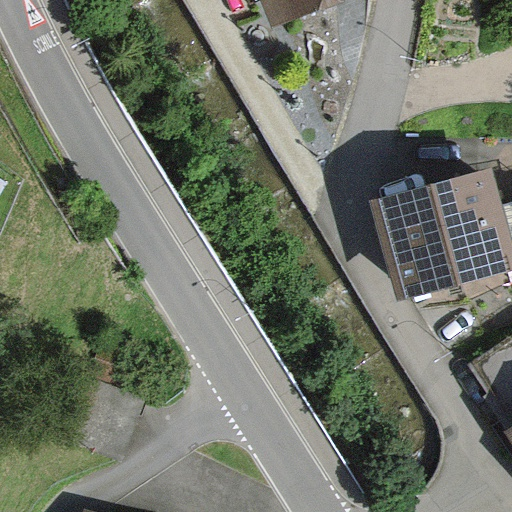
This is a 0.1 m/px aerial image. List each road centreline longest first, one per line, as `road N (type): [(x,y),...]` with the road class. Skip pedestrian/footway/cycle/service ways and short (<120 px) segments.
road 1 (residential): [(403,0),(366,173),(365,228),(378,293),(473,466),(474,491),(445,511)]
road 2 (unclassified): [(243,394),(88,143),(13,0)]
road 3 (residential): [(69,511),(243,394)]
road 4 (unclassified): [(317,511),(243,394)]
